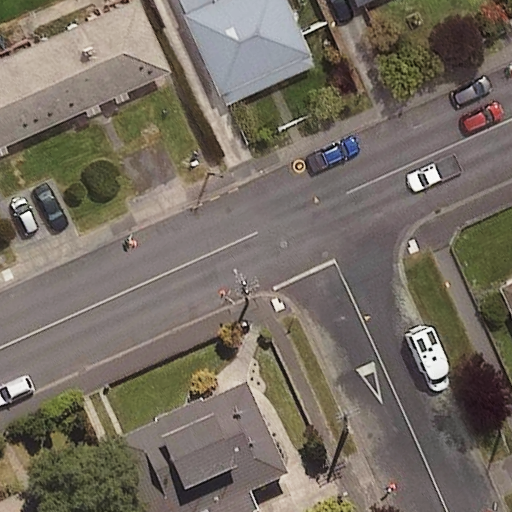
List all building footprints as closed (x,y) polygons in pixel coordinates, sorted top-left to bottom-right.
[(320,53),(295,0),(219,0),(191,13),(227,94),(320,53)] [(0,153),(174,75),(140,2),(0,64),(0,153)] [(511,266),(492,275),(511,319),(511,266)] [(196,511),(282,474),(239,380),(105,441),(136,511),(196,511)] [(0,511),(32,511),(24,492),(0,502),(0,511)]
